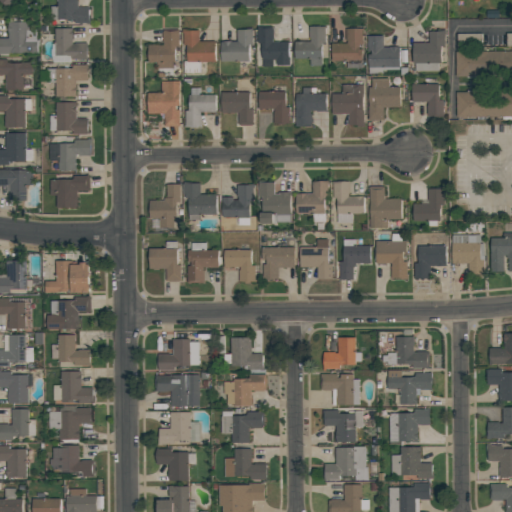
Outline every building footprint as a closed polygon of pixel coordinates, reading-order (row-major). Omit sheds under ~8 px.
[(0,0),(0,1),(13,10),(18,0),(0,0)] [(57,0),(78,0),(78,7),(89,7),(89,15),(90,15),(90,24),(86,24),(86,23),(74,23),(74,20),(50,20),(50,6),(57,6),(57,0)] [(0,39),(8,39),(8,22),(28,22),(28,30),(36,30),(37,54),(0,54),(0,39)] [(262,59),(262,43),(258,43),(258,27),(273,27),(273,42),(289,42),(289,58),(289,65),(276,65),(276,59),(272,59),(272,67),(263,67),(263,59),(262,59)] [(326,27),(326,28),(325,28),(325,43),(322,43),(322,66),(310,66),(310,59),(294,59),(294,41),(310,41),(310,38),(309,38),(309,27),(326,27)] [(52,44),(55,44),(54,29),(72,28),(72,44),(75,44),(75,43),(87,43),(87,59),(71,59),(71,63),(53,63),(51,57),(51,53),(51,50),(52,48),(52,44)] [(184,74),(184,62),(187,61),(187,45),(183,45),(183,33),(182,33),(182,29),(187,29),(187,30),(199,30),(199,41),(215,41),(215,62),(201,62),(201,73),(184,74)] [(331,61),(331,43),(347,43),(347,41),(345,41),(345,29),(363,29),(363,30),(362,30),(362,69),(347,69),(347,61),(331,61)] [(148,62),(148,45),(158,45),(158,46),(163,46),(163,43),(162,32),(163,32),(163,30),(179,30),(179,47),(175,47),(175,62),(172,63),(172,68),(157,68),(157,62),(148,62)] [(252,30),(252,45),(249,45),(249,62),(221,62),(220,42),(237,41),(237,30),(252,30)] [(444,32),(444,46),(441,46),(441,63),(439,63),(439,71),(415,71),(415,64),(413,64),(413,43),(429,43),(429,32),(444,32)] [(369,73),(369,68),(369,54),(371,54),(371,51),(368,51),(368,37),(367,37),(367,36),(383,36),(383,47),(400,47),(400,70),(382,70),(382,73),(369,73)] [(511,76),(456,77),(455,51),(511,51),(511,76)] [(23,90),(6,90),(6,74),(3,74),(3,76),(0,76),(0,60),(7,60),(7,63),(9,63),(21,63),(21,62),(31,62),(31,74),(23,74),(23,90)] [(88,64),(88,81),(76,81),(76,97),(55,97),(55,83),(46,83),(46,68),(72,68),(72,65),(85,65),(85,64),(88,64)] [(372,79),(389,78),(389,87),(400,87),(400,107),(383,107),(384,120),(369,120),(368,106),(369,106),(369,87),(372,87),(372,79)] [(179,81),(180,126),(165,126),(164,114),(148,114),(148,93),(161,93),(161,82),(179,81)] [(443,117),(428,118),(428,115),(426,115),(426,105),(428,105),(427,102),(412,102),(412,84),(439,84),(439,96),(440,100),(443,100),(443,117)] [(363,126),(348,126),(348,114),(331,114),(331,94),(342,94),(342,85),(363,85),(363,94),(363,111),(363,126)] [(202,128),(184,128),(184,126),(185,126),(185,111),(189,111),(189,95),(191,95),(191,88),(200,88),(200,95),(216,95),(216,112),(200,112),(200,115),(202,115),(202,128)] [(311,126),(296,126),(296,94),(302,94),(302,88),(310,88),(310,94),(326,94),(326,112),(315,112),(315,111),(310,111),(310,114),(311,114),(311,126)] [(249,92),(250,109),(253,109),(253,123),(254,123),(254,125),(252,125),(252,126),(240,126),(240,125),(238,125),(238,113),(222,113),(222,93),(249,92)] [(289,124),(273,124),(273,112),(274,112),(274,108),(265,108),(265,111),(259,111),(259,92),(285,92),(285,108),(290,107),(290,112),(289,112),(289,124)] [(511,117),(456,117),(456,92),(511,92),(511,117)] [(25,127),(5,127),(5,116),(5,111),(0,111),(0,95),(8,95),(8,99),(31,99),(31,111),(25,111),(25,127)] [(56,115),(56,103),(76,102),(76,119),(87,119),(87,134),(73,134),(73,130),(56,130),(56,132),(49,132),(49,115),(56,115)] [(25,161),(9,161),(9,165),(0,165),(0,149),(5,149),(5,133),(25,133),(25,161)] [(50,160),(49,144),(70,144),(70,143),(74,143),(74,140),(87,140),(87,139),(91,139),(91,146),(90,146),(90,156),(78,156),(78,155),(76,155),(76,171),(58,171),(58,160),(50,160)] [(33,170),(33,185),(27,185),(27,200),(9,200),(9,187),(0,187),(0,169),(10,169),(10,170),(33,170)] [(57,208),(57,195),(50,195),(50,180),(73,179),(73,176),(89,176),(89,177),(90,177),(90,189),(89,189),(89,192),(77,192),(77,207),(57,208)] [(328,181),(328,196),(324,196),(325,222),(313,222),(313,213),(296,214),(296,194),(312,194),(312,181),(328,181)] [(216,194),(216,214),(200,214),(200,220),(188,220),(188,198),(185,198),(185,194),(182,194),(182,184),(184,184),(184,182),(200,182),(200,195),(216,194)] [(290,222),(276,223),(276,224),(261,224),(260,208),(262,208),(262,198),(258,198),(258,182),(274,182),(274,194),(278,194),(278,192),(290,192),(290,222)] [(364,213),(351,213),(351,222),(337,223),(337,200),(336,200),(336,198),(333,198),(333,182),(349,182),(349,193),(348,193),(348,196),(364,196),(364,213)] [(167,184),(180,184),(180,202),(176,202),(176,218),(173,218),(173,227),(159,227),(159,218),(149,218),(149,200),(156,200),(156,201),(164,201),(164,198),(167,198),(167,184)] [(221,197),(233,197),(233,200),(238,200),(238,197),(237,197),(237,185),(253,185),(253,187),(253,201),(249,201),(249,225),(238,225),(238,217),(222,217),(222,202),(221,202),(221,197)] [(401,219),(387,220),(387,228),(370,228),(370,189),(369,189),(369,186),(384,186),(385,199),(390,199),(401,198),(401,219)] [(443,189),(444,205),(440,205),(440,221),(436,221),(437,226),(429,226),(429,221),(413,221),(413,203),(420,203),(420,204),(429,204),(429,200),(427,200),(427,189),(443,189)] [(376,241),(392,241),(392,233),(402,233),(402,241),(406,241),(406,252),(403,252),(403,259),(403,262),(407,262),(407,275),(408,275),(408,278),(391,278),(390,266),(391,266),(391,263),(376,263),(376,241)] [(491,238),(503,238),(503,233),(511,233),(511,271),(508,271),(508,259),(506,259),(506,256),(504,256),(504,272),(490,272),(490,254),(491,254),(491,238)] [(452,235),(480,235),(480,243),(484,243),(484,273),(468,273),(468,263),(452,263),(452,235)] [(353,280),(339,280),(339,262),(343,262),(343,259),(343,240),(355,239),(355,246),(370,245),(370,264),(355,264),(355,266),(353,266),(353,280)] [(446,265),(430,266),(430,278),(414,278),(414,263),(418,263),(418,239),(445,239),(446,265)] [(262,279),(262,276),(263,276),(263,265),(266,265),(266,260),(262,260),(262,248),(267,248),(267,240),(278,240),(278,247),(294,247),(294,268),(278,268),(278,276),(279,276),(279,279),(262,279)] [(300,267),(299,247),(317,247),(317,240),(328,240),(328,264),(332,264),(332,279),(317,279),(317,267),(300,267)] [(149,269),(149,249),(166,248),(166,242),(177,241),(177,265),(181,265),(181,281),(166,281),(166,269),(149,269)] [(188,283),(187,266),(190,266),(190,262),(187,262),(187,250),(191,250),(191,243),(206,243),(206,250),(218,250),(218,268),(207,268),(207,267),(202,267),(203,270),(204,270),(204,282),(203,282),(203,283),(188,283)] [(224,267),(224,251),(250,250),(251,262),(251,265),(255,265),(255,282),(250,282),(250,283),(244,283),(244,282),(238,282),(238,270),(240,270),(240,267),(224,267)] [(0,293),(0,277),(6,277),(6,261),(27,260),(27,280),(32,280),(32,288),(27,288),(27,289),(26,289),(26,292),(10,292),(10,293),(0,293)] [(45,281),(55,281),(55,261),(72,261),(72,264),(80,264),(80,262),(87,262),(87,265),(89,265),(89,292),(72,292),(72,289),(67,289),(67,291),(57,291),(57,293),(45,293),(45,281)] [(50,301),(74,300),(74,297),(87,297),(87,296),(90,296),(90,298),(91,298),(91,310),(90,310),(90,312),(78,312),(79,329),(47,329),(47,315),(51,315),(50,301)] [(25,329),(8,329),(8,322),(8,314),(5,314),(0,314),(0,298),(9,298),(9,302),(25,302),(25,329)] [(488,348),(501,348),(501,349),(504,349),(503,334),(511,333),(511,364),(490,364),(490,366),(489,366),(488,348)] [(33,348),(33,362),(10,363),(10,367),(0,367),(0,350),(4,350),(4,335),(25,335),(25,348),(33,348)] [(57,335),(75,335),(75,351),(78,351),(78,349),(90,349),(90,360),(91,360),(91,366),(87,366),(87,365),(74,365),(74,362),(58,362),(58,359),(51,359),(51,344),(58,344),(57,335)] [(429,368),(412,368),(412,364),(387,364),(387,362),(382,362),(382,356),(387,356),(387,353),(396,353),(395,337),(414,337),(414,346),(413,346),(413,353),(417,353),(417,352),(429,352),(429,355),(429,356),(429,363),(429,364),(429,368)] [(251,354),(252,354),(263,354),(263,370),(248,370),(248,366),(231,366),(231,338),(251,338),(251,354)] [(337,345),(337,338),(355,338),(355,364),(340,365),(340,369),(326,369),(326,371),(323,371),(323,352),(335,352),(335,353),(338,353),(338,345),(337,345)] [(158,370),(158,354),(169,354),(169,355),(173,355),(173,340),(190,339),(190,342),(199,342),(199,365),(190,365),(190,366),(174,366),(174,370),(158,370)] [(502,373),(511,373),(511,400),(499,400),(499,384),(487,384),(487,370),(502,370),(502,373)] [(53,400),(53,385),(61,385),(61,371),(81,371),(81,387),(93,387),(93,396),(94,396),(94,403),(78,403),(78,399),(73,399),(73,402),(61,402),(61,400),(53,400)] [(431,373),(431,378),(432,379),(432,386),(431,386),(431,390),(420,390),(420,395),(417,395),(417,405),(398,405),(398,398),(399,398),(399,389),(387,389),(387,371),(401,371),(401,377),(415,377),(415,373),(431,373)] [(28,403),(7,403),(7,388),(0,388),(0,372),(11,372),(11,375),(32,375),(32,386),(28,386),(28,403)] [(333,405),(333,390),(320,390),(320,374),(337,374),(337,378),(340,378),(340,374),(353,374),(353,379),(359,379),(359,405),(333,405)] [(170,407),(170,396),(171,396),(171,391),(167,391),(167,392),(157,392),(157,391),(155,391),(155,376),(171,376),(171,375),(199,375),(199,406),(170,407)] [(233,379),(245,379),(245,378),(249,378),(249,375),(266,375),(266,390),(264,390),(264,391),(250,391),(250,405),(234,405),(234,404),(227,404),(227,394),(223,394),(223,382),(233,382),(233,379)] [(59,429),(49,429),(48,412),(60,412),(60,406),(76,406),(76,408),(91,408),(91,421),(90,421),(90,423),(78,423),(79,439),(59,440),(59,429)] [(511,408),(511,434),(502,435),(502,438),(490,438),(490,439),(487,439),(487,422),(499,422),(499,423),(503,423),(502,408),(511,408)] [(35,420),(35,436),(13,436),(13,440),(0,440),(0,424),(8,424),(8,425),(11,425),(11,419),(11,418),(11,409),(29,409),(29,420),(35,420)] [(389,442),(388,414),(414,413),(414,409),(429,409),(430,425),(417,425),(417,441),(389,442)] [(336,441),(336,425),(324,425),(324,410),(339,410),(339,413),(355,413),(355,411),(362,411),(362,427),(355,427),(355,441),(336,441)] [(262,412),(262,414),(263,414),(264,426),(262,426),(262,428),(251,428),(251,427),(248,427),(248,430),(249,430),(249,442),(232,443),(231,433),(221,434),(221,416),(222,416),(222,411),(232,411),(232,416),(247,416),(247,412),(262,412)] [(190,413),(190,422),(199,422),(199,442),(190,442),(190,441),(174,441),(174,445),(162,445),(162,446),(157,446),(157,437),(159,437),(159,429),(170,429),(170,413),(190,413)] [(26,449),(26,477),(7,477),(7,461),(0,461),(0,445),(9,445),(9,449),(26,449)] [(92,460),(92,461),(93,461),(93,463),(94,463),(94,471),(94,476),(77,476),(77,473),(68,473),(68,469),(52,470),(52,465),(50,466),(50,459),(53,459),(53,448),(60,448),(60,445),(79,445),(79,457),(78,457),(78,461),(82,461),(81,460),(92,460)] [(488,445),(502,445),(502,449),(511,449),(511,477),(499,477),(499,461),(488,461),(488,445)] [(324,480),(324,464),(335,464),(335,448),(353,447),(353,446),(366,446),(366,468),(368,468),(368,480),(355,480),(355,476),(339,476),(339,479),(338,479),(338,481),(328,481),(328,479),(327,479),(327,480),(324,480)] [(400,447),(420,447),(421,463),(432,463),(432,479),(417,479),(417,475),(391,476),(391,455),(400,455),(400,447)] [(155,464),(155,448),(158,448),(158,449),(171,449),(171,452),(188,452),(188,454),(195,454),(195,463),(188,463),(188,480),(168,480),(168,464),(155,464)] [(252,448),(252,459),(251,459),(251,465),(254,465),(254,463),(266,463),(266,468),(267,468),(267,474),(266,474),(266,479),(250,479),(250,476),(235,476),(235,478),(224,478),(224,458),(234,458),(234,448),(252,448)] [(388,511),(388,488),(413,487),(413,483),(430,483),(430,500),(419,500),(419,511),(388,511)] [(223,511),(223,506),(219,506),(219,485),(248,485),(248,484),(264,484),(264,501),(252,501),(252,506),(253,506),(253,511),(223,511)] [(506,488),(511,487),(511,511),(505,511),(505,506),(505,499),(502,499),(502,500),(492,500),(492,499),(490,499),(490,484),(506,484),(506,488)] [(344,485),(361,485),(361,500),(369,500),(369,510),(361,510),(361,511),(328,511),(328,500),(340,500),(340,501),(344,501),(344,495),(344,485)] [(157,511),(157,500),(172,500),(172,497),(169,497),(169,486),(175,486),(189,486),(189,500),(195,500),(195,511),(157,511)] [(0,511),(0,499),(5,499),(5,488),(16,488),(16,499),(22,499),(22,511),(0,511)] [(66,511),(66,496),(69,496),(69,489),(86,489),(86,495),(96,495),(96,511),(66,511)] [(32,511),(32,499),(60,499),(60,511),(32,511)]
